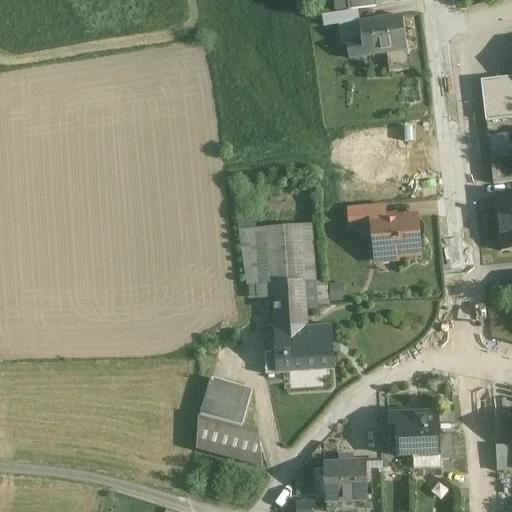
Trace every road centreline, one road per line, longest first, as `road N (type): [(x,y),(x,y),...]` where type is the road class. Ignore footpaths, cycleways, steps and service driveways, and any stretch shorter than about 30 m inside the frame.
road 1 (residential): [(469,353),(445,34)]
road 2 (residential): [(259,511),(316,440),(379,380),(469,353)]
road 3 (residential): [(484,511),(469,353)]
